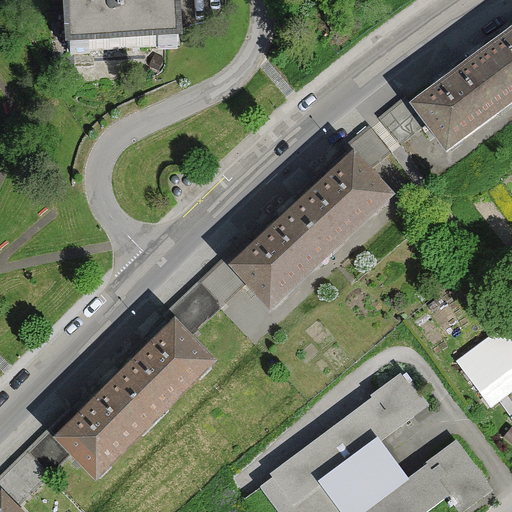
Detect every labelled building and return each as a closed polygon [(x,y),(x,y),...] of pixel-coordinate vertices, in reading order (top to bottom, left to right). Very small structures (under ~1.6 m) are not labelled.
[(65,0),(68,53),(173,48),(170,0),(65,0)] [(511,101),(511,26),(510,28),(438,82),(409,103),(426,125),(446,151),(511,101)] [(426,125),(409,103),(406,98),(396,106),(380,119),(401,145),(426,125)] [(344,148),(349,154),(353,150),(372,169),(391,153),(369,128),(344,148)] [(372,169),(353,150),(349,154),(323,177),(280,218),(255,241),(230,265),(248,283),(272,309),(395,194),(372,169)] [(164,315),(170,322),(175,318),(193,336),(248,283),(230,265),(255,241),(249,234),(164,315)] [(79,411),(53,436),(70,454),(96,480),(218,361),(193,336),(175,318),(170,322),(143,349),(87,403),(79,411)] [(511,340),(502,327),(455,361),(489,407),(511,389),(511,340)] [(371,398),(270,474),(274,479),(262,487),(280,511),(339,511),(320,485),(381,439),(425,405),(400,371),(369,395),(371,398)] [(0,478),(0,490),(2,489),(18,506),(70,454),(53,436),(79,411),(74,406),(0,478)] [(511,428),(503,438),(511,445),(511,428)] [(381,439),(320,485),(339,511),(365,511),(411,478),(381,439)] [(411,478),(365,511),(427,511),(448,497),(459,511),(465,511),(494,491),(480,472),(456,440),(424,463),(427,466),(411,478)] [(23,511),(18,506),(2,489),(0,490),(0,511),(23,511)]
